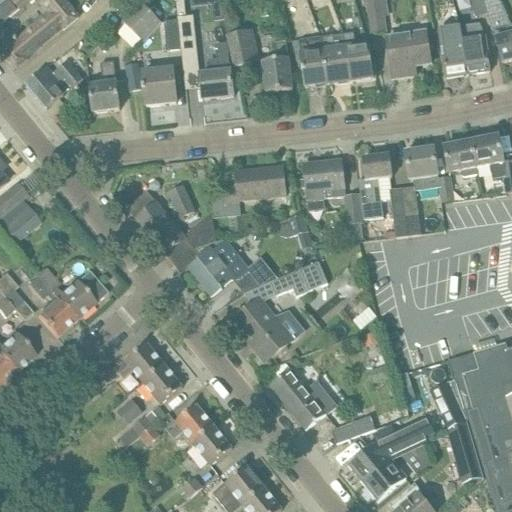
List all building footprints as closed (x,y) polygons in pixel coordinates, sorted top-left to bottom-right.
[(0,56),(14,73),(29,60),(28,59),(62,29),(64,31),(79,18),(62,0),(44,0),(40,3),(49,14),(19,40),(11,39),(0,25),(0,56)] [(11,0),(21,10),(31,0),(11,0)] [(197,64),(194,38),(197,38),(195,18),(187,18),(184,0),(180,0),(178,3),(180,19),(182,40),(185,66),(197,64)] [(362,0),(364,8),(368,7),(373,36),(385,34),(382,18),(387,17),(385,4),(392,3),(391,0),(362,0)] [(470,0),(476,18),(487,15),(488,15),(484,1),(483,0),(470,0)] [(511,23),(510,24),(499,0),(489,0),(484,1),(488,15),(487,15),(491,32),(494,31),(503,64),(511,61),(511,23)] [(141,4),(122,23),(144,44),(162,25),(141,4)] [(225,21),(228,35),(234,33),(231,20),(225,21)] [(177,22),(164,24),(167,53),(180,51),(177,22)] [(481,26),(460,29),(463,43),(468,76),(491,73),(486,40),(483,40),(481,26)] [(441,46),(443,60),(446,80),(468,76),(463,43),(460,29),(440,32),(442,46),(441,46)] [(251,32),(228,37),(236,69),(259,63),(251,32)] [(344,36),(346,50),(351,84),(373,81),(369,47),(357,49),(355,35),(344,36)] [(329,87),(351,84),(346,50),(344,36),(332,38),(322,40),(329,87)] [(387,42),(390,61),(393,81),(410,78),(408,68),(431,65),(427,36),(387,42)] [(310,42),(300,43),(306,91),(329,87),(322,40),(310,42)] [(263,64),(264,75),(266,95),(293,91),(287,43),(274,45),(276,63),(263,64)] [(200,77),(201,82),(203,102),(234,98),(232,78),(228,46),(217,48),(219,60),(210,61),(212,76),(200,77)] [(26,86),(47,111),(63,98),(56,89),(65,82),(71,90),(82,81),(68,62),(53,75),(48,68),(41,73),(26,86)] [(90,88),(91,95),(93,115),(120,112),(118,92),(115,65),(101,66),(103,86),(90,88)] [(143,91),(139,67),(127,69),(131,93),(143,91)] [(145,93),(147,108),(177,105),(175,85),(174,72),(144,74),(145,93)] [(505,179),(506,195),(511,194),(511,162),(504,164),(499,138),(472,143),(477,170),(491,167),(493,180),(505,179)] [(478,176),(477,170),(472,143),(469,144),(468,139),(456,141),(457,146),(444,149),(450,175),(462,173),(462,176),(465,179),(478,176)] [(416,192),(440,189),(439,181),(434,150),(406,154),(411,182),(415,182),(416,192)] [(391,202),(396,240),(408,239),(403,194),(402,190),(392,191),(390,179),(392,179),(389,157),(363,160),(366,181),(359,182),(362,206),(391,202)] [(342,163),(304,167),(306,187),(308,203),(309,213),(325,211),(324,201),(326,200),(346,198),(345,188),(344,183),(342,163)] [(224,190),(224,192),(210,194),(213,220),(241,217),(240,203),(286,198),(283,169),(236,174),(237,189),(224,190)] [(440,189),(442,205),(454,203),(451,179),(439,181),(440,189)] [(0,200),(0,220),(27,198),(17,186),(0,200)] [(169,195),(178,213),(181,220),(195,213),(183,188),(169,195)] [(403,194),(408,239),(421,237),(416,193),(403,194)] [(346,198),(351,243),(360,242),(358,226),(362,226),(359,197),(346,198)] [(168,255),(176,264),(189,253),(207,247),(199,233),(196,228),(182,236),(157,205),(136,222),(165,257),(168,255)] [(41,224),(28,208),(2,229),(15,245),(41,224)] [(183,274),(188,270),(212,299),(234,280),(236,283),(239,281),(247,291),(253,286),(254,287),(269,275),(260,263),(250,272),(226,243),(213,254),(211,251),(200,260),(194,252),(207,247),(189,253),(176,264),(183,274)] [(318,265),(272,285),(262,289),(266,299),(276,295),(277,297),(294,290),(297,298),(328,285),(319,264),(317,265),(318,265)] [(55,290),(52,293),(77,322),(108,296),(89,274),(62,297),(55,290)] [(0,281),(0,294),(15,312),(24,323),(34,314),(14,292),(18,289),(6,276),(0,281)] [(53,305),(38,317),(57,340),(77,322),(52,293),(51,293),(38,279),(29,287),(42,302),(47,298),(53,305)] [(0,312),(6,319),(15,312),(0,294),(0,312)] [(274,319),(260,301),(232,324),(265,364),(305,332),(289,313),(274,319)] [(0,345),(0,355),(17,375),(36,358),(17,336),(2,349),(0,345)] [(133,372),(144,385),(165,367),(147,346),(116,371),(123,379),(133,372)] [(479,372),(463,377),(468,396),(473,412),(479,411),(495,464),(489,465),(502,507),(503,511),(511,511),(511,350),(508,351),(506,346),(474,355),(479,372)] [(0,389),(17,375),(0,355),(0,389)] [(165,367),(144,385),(162,406),(183,389),(165,367)] [(94,381),(102,391),(114,380),(106,371),(94,381)] [(307,392),(291,371),(270,387),(306,433),(327,416),(328,418),(339,409),(318,383),(307,392)] [(407,375),(396,378),(400,391),(411,388),(408,375),(407,375)] [(468,422),(456,382),(437,391),(442,402),(435,405),(447,432),(466,423),(468,422)] [(132,401),(117,414),(127,426),(143,414),(132,401)] [(332,433),(337,445),(409,418),(404,405),(332,433)] [(184,435),(193,446),(215,428),(197,407),(181,420),(176,424),(176,425),(168,432),(175,442),(184,435)] [(127,450),(131,446),(130,445),(153,428),(166,418),(158,409),(119,439),(127,450)] [(348,467),(363,485),(392,462),(428,446),(426,441),(434,438),(427,421),(393,437),(389,430),(374,437),(376,444),(348,467)] [(130,445),(131,446),(145,465),(155,458),(148,448),(161,438),(153,428),(130,445)] [(215,428),(193,446),(210,468),(217,463),(232,450),(215,428)] [(472,442),(462,448),(454,454),(462,483),(470,481),(472,487),(483,480),(472,442)] [(392,462),(363,485),(378,503),(406,480),(392,462)] [(225,486),(243,508),(265,490),(247,468),(225,486)] [(195,479),(182,490),(197,509),(211,499),(195,479)] [(415,485),(405,494),(389,506),(393,511),(431,511),(419,497),(423,495),(415,485)] [(265,490),(243,508),(246,511),(282,511),(265,490)] [(446,511),(461,511),(470,504),(463,497),(446,511)]
